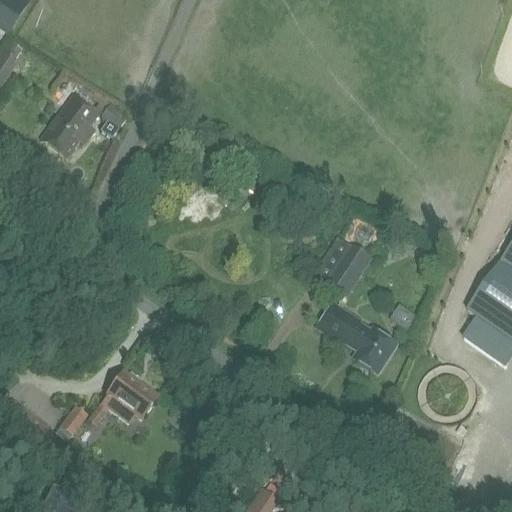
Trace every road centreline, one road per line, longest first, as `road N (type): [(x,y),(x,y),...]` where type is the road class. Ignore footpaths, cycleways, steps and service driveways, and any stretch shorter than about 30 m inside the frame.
road 1 (residential): [(426,511),(79,258)]
road 2 (unclassified): [(79,258),(191,0)]
road 3 (unknown): [(511,206),(488,235),(452,315),(458,353),(480,386),(511,403)]
